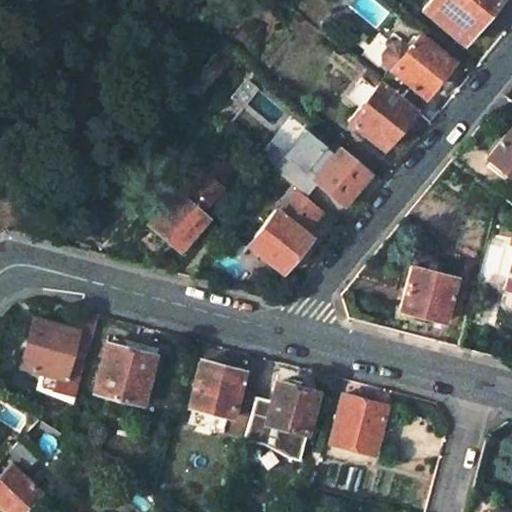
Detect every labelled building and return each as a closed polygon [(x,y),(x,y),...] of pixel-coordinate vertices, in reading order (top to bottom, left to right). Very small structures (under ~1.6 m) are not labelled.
[(494,0),(428,0),(419,11),(460,43),(494,0)] [(450,62),(418,34),(407,47),(398,40),(388,40),(376,54),(379,63),(386,70),(378,80),(414,110),(423,99),(421,97),(450,62)] [(410,111),(376,81),(344,120),(379,149),(410,111)] [(511,123),(483,156),(511,181),(511,123)] [(367,174),(328,141),(310,161),(318,168),(308,179),(339,205),(367,174)] [(220,194),(192,169),(181,181),(179,179),(143,220),(176,249),(213,207),(210,205),(220,194)] [(290,187),(278,201),(306,224),(318,210),(290,187)] [(307,237),(272,209),(244,244),(279,272),(307,237)] [(511,252),(501,289),(511,292),(511,252)] [(453,278),(410,265),(397,309),(441,321),(453,278)] [(97,313),(81,309),(74,332),(32,321),(20,363),(40,369),(35,385),(73,395),(74,392),(85,354),(97,313)] [(153,352),(105,340),(97,365),(90,389),(139,402),(153,352)] [(97,365),(87,362),(81,387),(90,389),(97,365)] [(241,374),(198,362),(186,404),(194,406),(189,424),(243,438),(254,396),(237,391),(241,374)] [(314,391),(274,379),(262,421),(303,433),(314,391)] [(383,405),(340,394),(327,441),(369,453),(383,405)] [(32,416),(1,397),(0,397),(0,426),(13,439),(18,434),(32,416)] [(36,453),(18,434),(13,439),(9,444),(27,463),(36,453)] [(20,511),(39,493),(9,464),(0,473),(0,507),(4,511),(20,511)]
